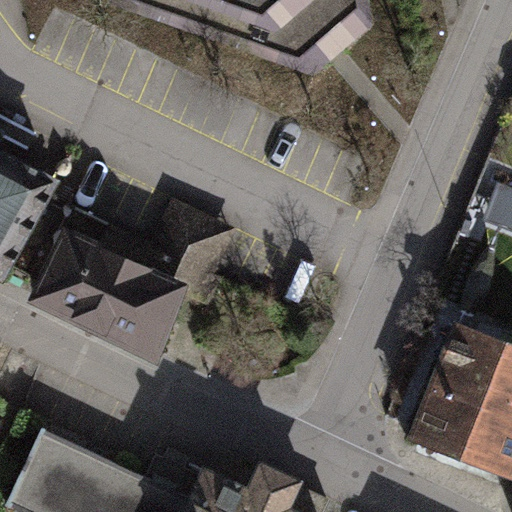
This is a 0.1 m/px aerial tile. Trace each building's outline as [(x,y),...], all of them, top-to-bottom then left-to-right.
[(113,0),(316,73),(376,15),(373,0),(113,0)] [(54,184),(0,154),(0,276),(2,278),(54,184)] [(511,238),(511,198),(502,195),(490,231),(511,238)] [(68,226),(39,291),(151,341),(177,282),(203,294),(232,229),(174,203),(148,261),(68,226)] [(511,465),(511,342),(458,322),(415,436),(510,472),(511,465)] [(181,492),(41,429),(7,503),(26,511),(305,511),(294,506),(304,483),(252,460),(241,484),(194,463),(181,492)]
